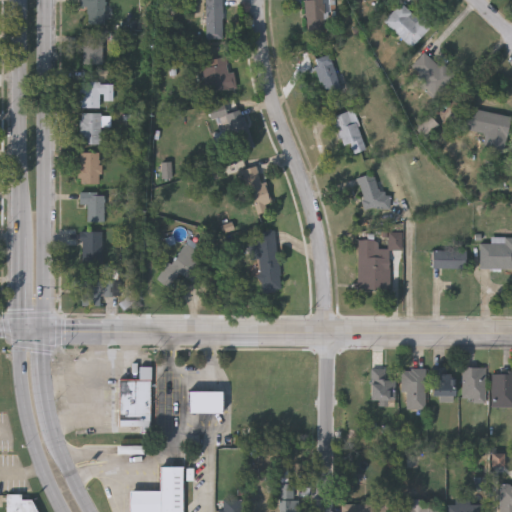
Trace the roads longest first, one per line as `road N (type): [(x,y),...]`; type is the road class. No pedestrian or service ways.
road 1 (secondary): [(90,511),(62,460),(45,393),(51,0)]
road 2 (residential): [(319,511),(319,230),(267,74),(263,0)]
road 3 (tertiary): [(511,333),(17,331)]
road 4 (secondary): [(23,0),(17,331)]
road 5 (secondary): [(17,331),(31,439),(62,511)]
